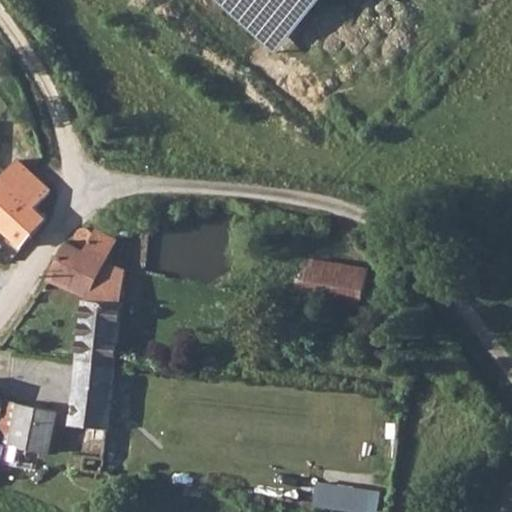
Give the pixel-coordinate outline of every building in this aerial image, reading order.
[(0,184),(0,219),(27,245),(49,219),(37,207),(52,190),(23,161),(0,184)] [(69,241),(51,277),(91,294),(82,356),(118,361),(130,269),(112,259),(120,241),(111,236),(97,230),(94,235),(91,231),(84,231),(81,233),(80,239),(83,242),(87,244),(93,244),(90,251),(69,241)] [(0,251),(7,257),(16,243),(1,233),(0,233),(0,251)] [(305,298),(365,309),(373,267),(314,257),(305,298)] [(118,361),(82,356),(74,422),(93,426),(86,470),(104,473),(118,361)] [(3,397),(0,413),(0,433),(20,438),(14,459),(35,464),(39,448),(53,450),(61,409),(3,397)] [(0,433),(0,456),(14,459),(20,438),(0,433)] [(317,482),(315,508),(360,511),(379,511),(382,487),(317,482)]
